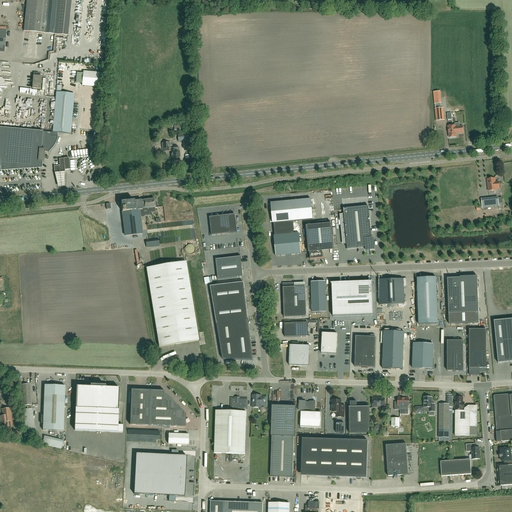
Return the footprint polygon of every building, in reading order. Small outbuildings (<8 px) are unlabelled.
[(54,34),(57,0),(26,0),(24,31),(54,34)] [(57,0),(54,34),(68,35),(71,0),(57,0)] [(82,86),(101,88),(102,73),(83,72),(83,74),(77,73),(76,83),(82,84),(82,86)] [(41,90),(42,77),(33,76),(32,89),(41,90)] [(56,93),(53,132),(57,133),(71,134),(71,129),(74,94),(61,93),(61,86),(57,86),(56,93)] [(436,121),(444,120),(443,108),(435,109),(436,121)] [(184,121),(173,122),(174,127),(177,127),(178,130),(184,129),(184,121)] [(455,126),(448,127),(449,138),(456,137),(456,134),(463,133),(462,126),(460,127),(459,127),(458,124),(455,124),(455,126)] [(52,133),(0,128),(0,167),(2,167),(2,169),(19,168),(24,167),(24,168),(40,167),(41,162),(42,162),(44,162),(45,151),(49,152),(48,152),(49,153),(50,152),(52,150),(53,148),(55,145),(56,143),(57,141),(58,138),(58,136),(58,137),(57,137),(57,133),(53,132),(52,133)] [(197,133),(177,135),(178,143),(189,142),(194,141),(194,138),(197,137),(197,133)] [(179,158),(180,158),(179,148),(170,148),(170,143),(162,143),(163,152),(171,152),(172,158),(173,158),(173,162),(179,162),(179,158)] [(70,171),(69,164),(69,158),(59,159),(60,166),(54,166),(54,173),(65,172),(65,170),(70,170),(70,171),(71,171),(70,171)] [(65,172),(54,173),(58,188),(64,187),(65,172)] [(496,189),(499,189),(498,182),(495,183),(495,179),(487,180),(488,191),(496,191),(496,189)] [(482,208),(498,206),(497,197),(481,199),(482,208)] [(147,204),(144,204),(145,211),(147,211),(147,209),(157,208),(156,203),(154,203),(154,199),(146,200),(147,204)] [(134,201),(121,203),(121,207),(125,236),(126,236),(141,234),(142,234),(142,229),(141,225),(140,217),(143,217),(143,216),(142,210),(142,209),(143,209),(143,211),(145,211),(144,204),(147,204),(146,200),(143,201),(141,201),(141,200),(134,201)] [(274,223),(275,236),(294,234),(293,221),(291,201),(271,203),(273,223),(274,223)] [(372,238),(371,237),(369,207),(344,209),(347,249),(365,247),(365,250),(374,249),(372,238)] [(235,215),(210,217),(212,236),(231,234),(237,233),(235,215)] [(323,258),(322,251),(322,250),(333,249),(333,250),(334,250),(332,224),(306,226),(309,253),(310,260),(314,259),(316,258),(317,259),(323,258)] [(299,234),(294,234),(275,236),(274,236),(276,256),(301,254),(299,234)] [(159,239),(150,240),(151,248),(159,247),(159,239)] [(216,260),(218,280),(243,277),(241,257),(216,260)] [(159,347),(198,341),(186,261),(146,268),(159,347)] [(479,323),(477,277),(475,277),(475,278),(462,278),(462,277),(460,277),(460,278),(447,279),(449,324),(479,323)] [(436,278),(436,279),(417,280),(417,278),(419,325),(438,324),(436,278)] [(403,279),(378,280),(379,305),(404,304),(404,286),(406,286),(406,279),(403,279)] [(311,282),(312,313),(326,312),(325,282),(324,282),(320,283),(320,282),(311,282)] [(332,284),(333,317),(373,315),(372,283),(372,282),(371,282),(359,283),(353,283),(349,283),(343,284),(332,284)] [(248,321),(244,283),(210,287),(223,360),(253,361),(250,334),(242,335),(241,322),(248,321)] [(305,287),(294,287),(294,285),(292,285),(291,285),(291,283),(283,284),(284,318),(307,317),(305,287)] [(511,319),(494,321),(498,363),(511,362),(511,319)] [(308,323),(284,324),(285,337),(308,336),(308,330),(308,323)] [(486,368),(486,330),(469,330),(469,368),(486,368)] [(384,331),(383,369),(390,369),(390,370),(395,370),(403,370),(404,332),(384,331)] [(337,334),(322,333),(321,353),(327,354),(336,354),(337,354),(337,349),(337,334)] [(367,367),(375,367),(376,337),(356,337),(355,367),(362,367),(362,368),(367,368),(367,367)] [(463,361),(463,341),(447,341),(447,371),(455,371),(463,371),(463,361)] [(433,344),(413,344),(412,369),(426,369),(426,370),(433,370),(434,359),(433,359),(433,344)] [(289,365),(294,365),(304,366),(309,366),(310,346),(290,345),(289,365)] [(22,405),(31,404),(29,384),(21,385),(22,405)] [(65,386),(45,385),(43,430),(63,431),(65,386)] [(96,387),(91,386),(91,387),(77,387),(75,431),(123,433),(123,425),(118,425),(119,388),(105,388),(106,386),(101,387),(100,390),(95,390),(96,387)] [(151,411),(151,393),(151,391),(131,390),(130,425),(150,426),(151,411)] [(151,391),(151,393),(151,411),(150,426),(185,427),(185,415),(164,391),(151,391)] [(252,395),(252,407),(260,408),(261,405),(266,405),(266,397),(261,397),(261,396),(252,395)] [(511,441),(511,395),(510,396),(498,397),(499,416),(499,417),(500,427),(498,427),(498,432),(496,432),(497,442),(511,441)] [(398,397),(397,401),(397,406),(394,406),(394,409),(399,410),(404,410),(408,410),(408,406),(408,398),(402,398),(402,397),(398,397)] [(373,398),(372,407),(384,407),(385,398),(373,398)] [(429,412),(429,416),(434,416),(434,412),(435,405),(432,405),(432,398),(424,398),(424,408),(416,408),(416,412),(429,412)] [(216,411),(214,453),(239,454),(240,424),(246,424),(246,412),(245,412),(245,408),(246,408),(246,400),(240,400),(235,399),(232,399),(232,408),(233,408),(233,411),(216,411)] [(463,410),(464,410),(464,402),(463,402),(463,399),(455,399),(455,410),(463,410)] [(336,417),(344,418),(345,405),(341,405),(341,400),(338,400),(337,401),(331,401),(331,405),(332,405),(332,412),(336,412),(336,417)] [(299,401),(299,411),(301,411),(301,412),(300,427),(321,428),(321,413),(312,412),(312,411),(315,412),(315,402),(310,403),(310,404),(306,404),(306,403),(299,401)] [(349,408),(349,433),(370,433),(370,407),(368,407),(368,408),(357,408),(357,402),(350,402),(350,408),(349,408)] [(439,430),(439,438),(449,439),(449,430),(449,411),(449,405),(439,405),(439,430)] [(271,436),(272,436),(271,477),(293,477),(294,437),(295,437),(295,427),(296,412),(296,407),(272,406),(271,436)] [(31,408),(22,409),(26,439),(35,438),(31,408)] [(10,430),(13,430),(10,409),(4,409),(4,416),(0,416),(0,422),(1,432),(10,431),(10,430)] [(477,411),(464,411),(455,411),(455,436),(470,437),(470,436),(477,436),(477,411)] [(399,418),(391,418),(391,426),(399,426),(399,418)] [(336,423),(336,433),(344,433),(344,423),(336,423)] [(372,429),(374,431),(375,432),(380,427),(377,424),(372,429)] [(169,434),(168,444),(188,445),(189,435),(169,434)] [(61,449),(63,443),(44,438),(42,444),(61,449)] [(368,441),(302,439),(301,476),(367,478),(368,441)] [(406,444),(386,445),(388,476),(394,476),(394,479),(398,478),(398,476),(408,475),(406,444)] [(472,460),(480,459),(479,448),(474,448),(474,444),(466,445),(466,452),(472,452),(472,460)] [(511,448),(510,449),(501,449),(502,461),(504,461),(504,466),(499,466),(501,486),(511,485),(511,448)] [(136,454),(134,494),(184,497),(186,456),(136,454)] [(441,476),(471,474),(470,460),(440,462),(441,476)] [(210,511),(262,511),(263,503),(211,501),(210,511)] [(317,511),(318,509),(319,509),(319,503),(308,502),(308,506),(306,506),(306,508),(305,508),(305,511),(317,511)] [(288,511),(289,503),(268,503),(268,511),(288,511)]
